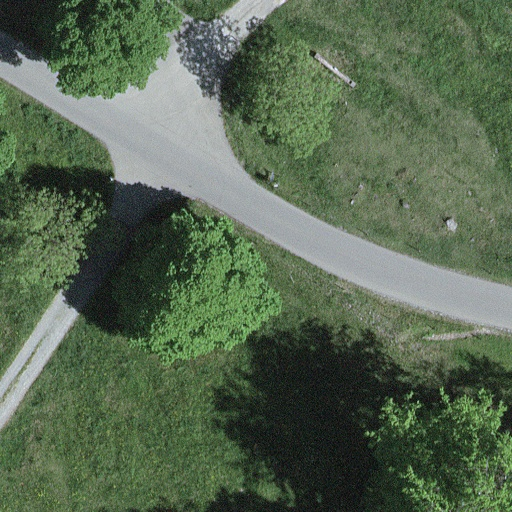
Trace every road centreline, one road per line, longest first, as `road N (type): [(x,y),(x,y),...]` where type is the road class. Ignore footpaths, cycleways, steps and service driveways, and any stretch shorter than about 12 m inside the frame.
road 1 (unclassified): [(153,146),(346,256),(511,308)]
road 2 (track): [(153,146),(130,210),(0,414)]
road 3 (unclassified): [(0,52),(153,146)]
road 4 (residential): [(153,146),(170,91),(153,0)]
